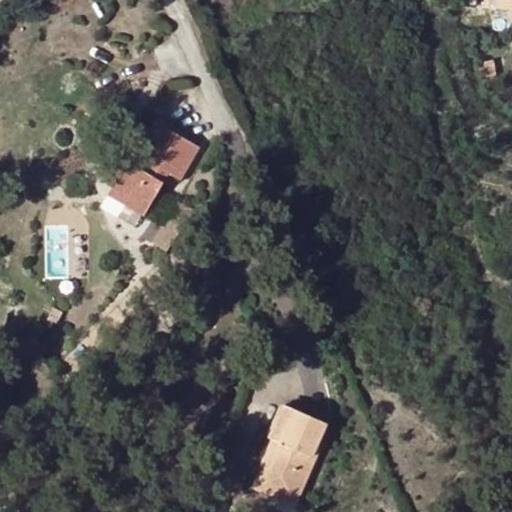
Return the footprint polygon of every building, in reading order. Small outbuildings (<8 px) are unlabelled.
[(511,8),(511,0),(493,0),(493,7),(511,8)] [(480,64),(483,79),(495,77),(492,62),(480,64)] [(511,93),(503,93),(503,107),(511,106),(511,93)] [(182,181),(200,148),(155,123),(132,166),(127,163),(109,196),(146,217),(170,173),(182,181)] [(179,203),(173,216),(188,223),(194,210),(179,203)] [(271,440),(274,442),(284,446),(267,484),(283,490),(279,499),(294,506),(316,458),(311,456),(325,424),(285,407),(271,440)] [(254,488),(279,499),(283,490),(267,484),(284,446),(274,442),(254,488)]
